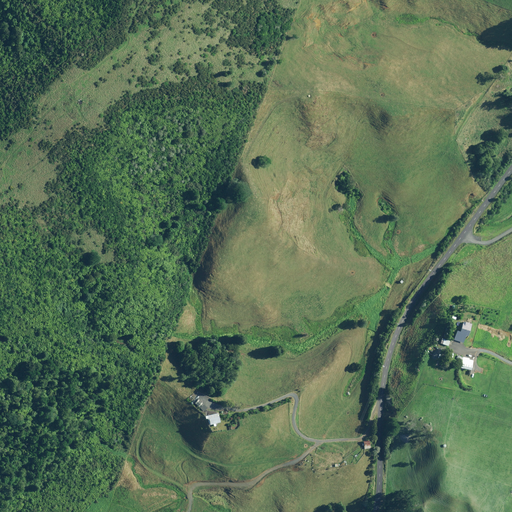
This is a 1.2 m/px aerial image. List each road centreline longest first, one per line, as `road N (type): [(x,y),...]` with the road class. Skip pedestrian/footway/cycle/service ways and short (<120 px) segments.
road 1 (unclassified): [(511,168),(397,332),(382,393),(376,511)]
road 2 (track): [(0,165),(57,76),(129,0)]
